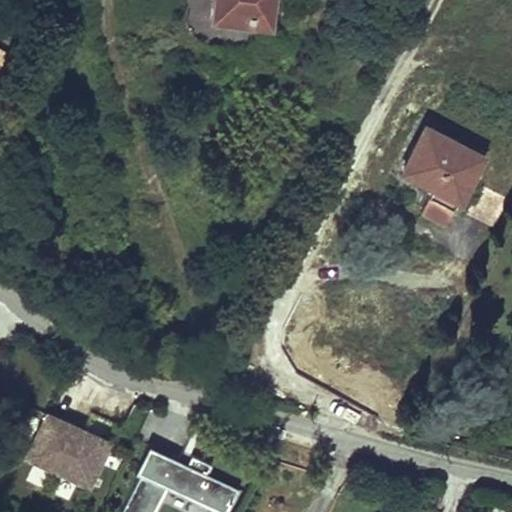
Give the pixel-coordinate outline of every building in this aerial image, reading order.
[(213,0),(211,17),(251,22),(252,17),(273,20),(275,0),(213,0)] [(0,60),(11,44),(6,41),(0,49),(0,60)] [(425,124),(402,166),(432,181),(419,206),(442,218),(464,179),(479,153),(425,124)] [(478,182),(464,209),(491,223),(505,195),(478,182)] [(21,448),(84,478),(105,435),(42,405),(21,448)] [(135,406),(120,437),(132,443),(147,411),(135,406)] [(111,511),(145,511),(161,481),(219,511),(233,485),(202,468),(206,460),(187,450),(182,458),(145,438),(131,465),(135,467),(111,511)]
